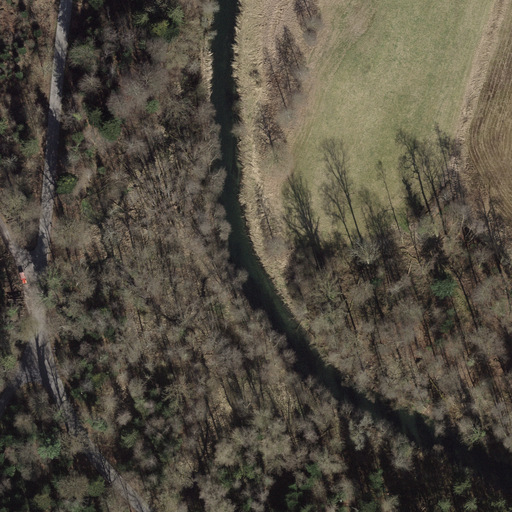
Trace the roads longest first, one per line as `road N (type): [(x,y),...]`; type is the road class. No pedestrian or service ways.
road 1 (tertiary): [(70,0),(42,344)]
road 2 (tertiary): [(42,344),(86,424),(152,511)]
road 3 (track): [(42,344),(0,205)]
